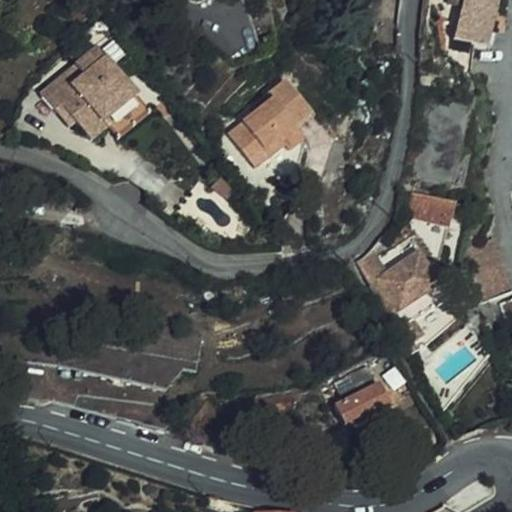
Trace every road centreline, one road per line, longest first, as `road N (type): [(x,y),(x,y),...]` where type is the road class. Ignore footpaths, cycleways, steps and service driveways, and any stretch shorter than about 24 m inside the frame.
road 1 (residential): [(410,0),(409,94),(391,192),(370,230),(329,254),(268,268),(209,265),(159,243),(79,179),(0,152)]
road 2 (tertiary): [(511,471),(497,459),(471,461),(412,499),(331,505),(26,418),(0,418)]
